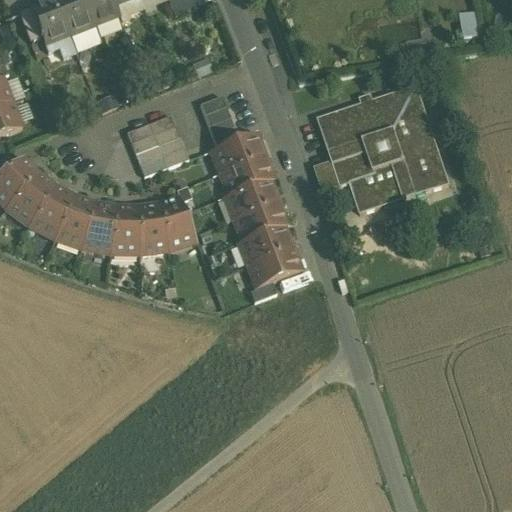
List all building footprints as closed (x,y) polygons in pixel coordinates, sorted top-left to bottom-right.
[(94,30),(81,0),(58,0),(54,1),(69,40),(76,58),(101,48),(94,30)] [(113,10),(109,0),(81,0),(94,30),(118,21),(113,10)] [(137,0),(109,0),(113,10),(138,0),(137,0)] [(137,0),(138,0),(145,18),(153,15),(152,11),(168,5),(166,0),(137,0)] [(191,0),(166,0),(168,5),(170,10),(192,2),(191,0)] [(54,1),(29,11),(31,16),(42,43),(44,49),(69,40),(54,1)] [(192,2),(170,10),(175,22),(197,13),(192,2)] [(42,43),(31,16),(20,21),(29,46),(39,42),(39,44),(42,43)] [(465,41),(483,40),(481,19),(463,21),(465,41)] [(69,40),(44,49),(47,57),(63,51),(67,62),(76,58),(69,40)] [(206,63),(194,68),(198,78),(210,74),(206,63)] [(0,82),(0,111),(11,107),(9,102),(11,101),(5,87),(3,87),(1,82),(0,82)] [(372,109),(364,112),(363,108),(317,123),(332,167),(315,173),(323,197),(349,188),(359,219),(382,211),(380,207),(402,200),(403,204),(405,203),(404,199),(425,191),(427,196),(449,189),(431,134),(427,135),(418,109),(422,107),(416,90),(370,105),(372,109)] [(221,100),(199,109),(203,120),(225,111),(221,100)] [(11,107),(0,111),(0,140),(21,133),(19,127),(21,126),(15,112),(13,113),(11,107)] [(225,111),(203,120),(207,131),(230,123),(225,111)] [(171,120),(148,129),(153,140),(175,131),(171,120)] [(230,123),(207,131),(212,143),(234,134),(230,123)] [(148,129),(126,138),(130,149),(153,140),(148,129)] [(175,131),(153,140),(157,151),(179,142),(175,131)] [(234,134),(212,143),(216,154),(238,145),(234,134)] [(216,154),(212,155),(221,178),(259,163),(256,154),(259,153),(253,139),(238,145),(216,154)] [(153,140),(130,149),(135,160),(157,151),(153,140)] [(179,142),(157,151),(161,162),(184,153),(179,142)] [(157,151),(135,160),(139,171),(161,162),(157,151)] [(184,153),(161,162),(166,173),(188,165),(184,153)] [(161,162),(139,171),(143,182),(166,173),(161,162)] [(259,163),(221,178),(230,200),(267,186),(268,187),(271,185),(266,171),(263,172),(259,163)] [(25,174),(17,167),(0,180),(0,209),(5,215),(8,212),(34,182),(26,173),(25,174)] [(34,182),(8,212),(30,229),(51,197),(54,192),(45,185),(44,186),(36,180),(34,182)] [(230,200),(226,202),(235,224),(273,209),(270,201),(273,200),(268,187),(267,186),(230,200)] [(30,229),(28,232),(54,246),(55,242),(71,206),(60,200),(60,201),(51,197),(30,229)] [(81,207),(72,204),(71,206),(55,242),(82,252),(92,214),(93,209),(82,205),(81,207)] [(178,204),(166,208),(167,209),(157,212),(158,215),(166,254),(194,245),(178,204)] [(273,209),(235,224),(244,247),(281,232),(281,233),(285,231),(279,217),(277,218),(273,209)] [(124,215),(114,215),(114,217),(110,257),(138,257),(136,219),(135,214),(124,213),(124,215)] [(101,216),(92,214),(82,252),(81,256),(109,261),(110,257),(114,217),(102,215),(101,216)] [(145,218),(136,219),(138,257),(138,261),(167,258),(166,254),(158,215),(145,216),(145,218)] [(244,247),(240,248),(249,270),(287,255),(284,247),(286,246),(281,233),(281,232),(244,247)] [(287,255),(249,270),(258,293),(272,288),(299,277),(293,263),(291,264),(287,255)] [(258,293),(249,297),(254,308),(276,299),(272,288),(258,293)]
